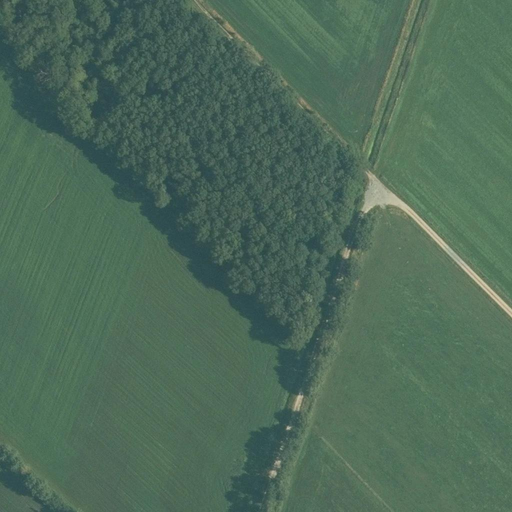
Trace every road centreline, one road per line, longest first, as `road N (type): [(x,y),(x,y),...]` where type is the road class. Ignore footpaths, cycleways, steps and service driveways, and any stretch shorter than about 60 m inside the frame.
road 1 (track): [(85,131),(121,176),(6,452),(0,446)]
road 2 (track): [(396,197),(381,201),(358,228),(264,511)]
road 3 (track): [(193,0),(396,197)]
road 4 (track): [(0,32),(73,129),(85,131),(139,0)]
road 5 (track): [(396,197),(511,311)]
